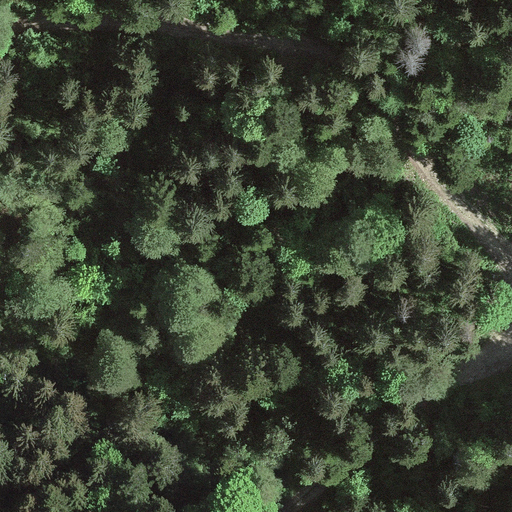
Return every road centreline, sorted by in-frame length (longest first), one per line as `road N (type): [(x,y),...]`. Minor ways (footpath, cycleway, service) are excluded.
road 1 (track): [(511,271),(366,81),(239,22),(42,17),(0,24)]
road 2 (track): [(285,511),(415,398),(511,330)]
